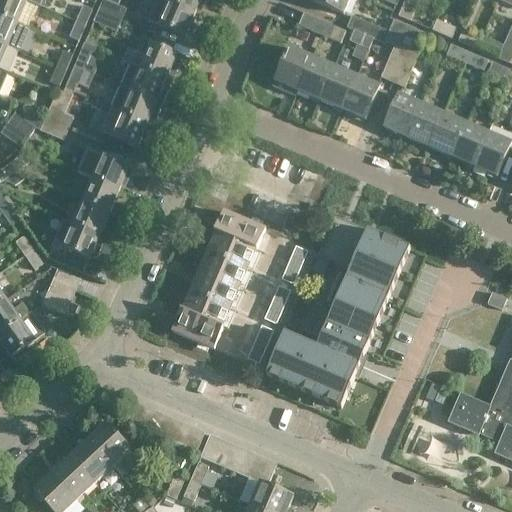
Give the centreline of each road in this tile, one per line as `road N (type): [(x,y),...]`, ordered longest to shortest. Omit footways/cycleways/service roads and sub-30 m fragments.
road 1 (residential): [(511,228),(213,102)]
road 2 (residential): [(361,476),(90,357)]
road 3 (residential): [(90,357),(128,299),(213,102)]
road 4 (residential): [(452,270),(361,476)]
road 5 (residential): [(90,357),(0,442)]
